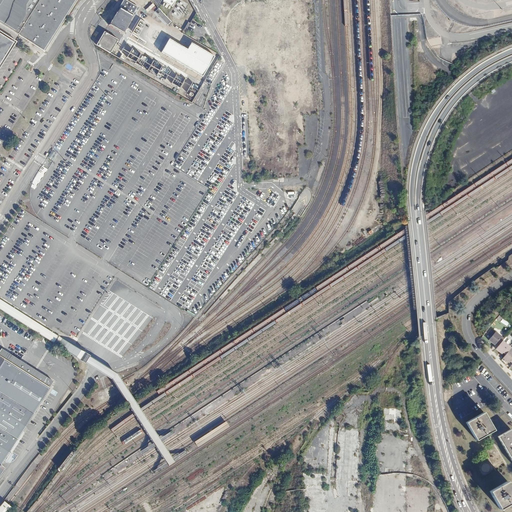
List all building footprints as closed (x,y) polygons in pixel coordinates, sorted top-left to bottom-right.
[(0,0),(0,67),(16,42),(0,31),(0,22),(19,35),(43,50),(74,0),(0,0)] [(116,13),(109,25),(123,33),(130,20),(131,21),(138,7),(126,0),(122,0),(119,6),(121,6),(117,13),(116,13)] [(149,13),(157,7),(154,3),(146,9),(149,13)] [(160,8),(156,12),(168,25),(172,22),(160,8)] [(105,32),(97,45),(110,53),(118,40),(105,32)] [(170,39),(162,52),(203,77),(215,56),(192,43),(188,50),(170,39)] [(502,337),(493,330),(489,335),(492,337),(489,340),(495,345),(497,344),(502,337)] [(510,340),(506,337),(504,339),(498,346),(496,349),(501,354),(503,352),(506,354),(511,348),(507,345),(510,342),(510,340)] [(511,346),(511,348),(506,354),(503,358),(509,363),(510,361),(511,362),(511,346)] [(0,461),(51,382),(36,373),(33,378),(11,364),(14,358),(0,350),(0,349),(0,461)] [(486,406),(468,417),(478,434),(489,428),(496,424),(486,406)] [(511,425),(499,434),(511,456),(511,425)] [(511,477),(509,473),(492,484),(502,501),(506,498),(511,494),(511,477)] [(0,507),(0,511),(10,511),(14,509),(6,501),(0,507)]
